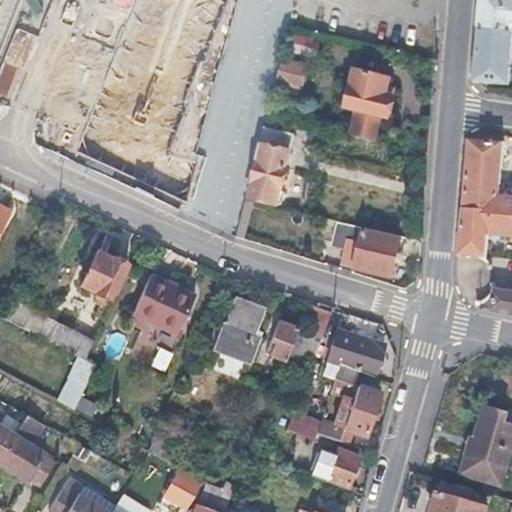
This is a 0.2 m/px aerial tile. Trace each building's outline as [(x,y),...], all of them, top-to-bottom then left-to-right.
[(0,0),(0,28),(11,0),(0,0)] [(511,0),(479,0),(477,26),(511,30),(511,0)] [(508,82),(511,35),(511,30),(477,26),(475,55),(472,79),(508,82)] [(293,34),(289,49),(313,56),(316,41),(293,34)] [(280,59),(275,79),(301,86),(307,66),(280,59)] [(353,108),(346,134),(370,140),(377,114),(383,116),(388,95),(381,93),(385,76),(351,69),(342,105),(353,108)] [(289,133),(263,127),(252,172),(256,173),(250,197),(276,203),(283,202),(284,198),(285,192),(283,189),(287,168),(280,167),(289,133)] [(463,193),(500,196),(503,142),(468,139),(466,168),(463,193)] [(511,196),(500,196),(463,193),(458,254),(487,257),(489,235),(511,236),(511,196)] [(0,208),(0,230),(9,212),(0,208)] [(390,276),(399,240),(363,230),(364,227),(337,221),(331,246),(345,249),(341,262),(390,276)] [(73,291),(107,307),(126,268),(92,253),(73,291)] [(145,277),(127,319),(172,339),(192,296),(145,277)] [(511,292),(497,291),(493,309),(511,312),(511,292)] [(15,292),(2,319),(85,360),(93,340),(58,322),(61,315),(15,292)] [(224,321),(213,347),(251,362),(262,334),(257,333),(265,311),(235,300),(226,322),(224,321)] [(316,333),(322,335),(330,311),(316,306),(307,329),(279,319),(272,339),(276,341),(271,352),(304,364),(316,333)] [(347,365),(362,372),(377,379),(385,345),(336,330),(332,345),(351,351),(347,365)] [(358,385),(362,372),(347,365),(344,364),(337,382),(327,409),(319,433),(338,441),(342,442),(346,430),(367,437),(382,394),(358,385)] [(327,409),(337,382),(325,378),(315,405),(327,409)] [(316,428),(321,414),(303,407),(296,421),(316,428)] [(471,455),(467,454),(461,473),(501,485),(511,452),(511,451),(511,435),(502,433),(508,414),(485,407),(476,440),(471,455)] [(16,431),(0,457),(0,463),(27,480),(29,477),(40,483),(56,458),(52,456),(54,453),(33,440),(42,425),(25,415),(16,431)] [(0,457),(16,431),(0,421),(0,457)] [(338,441),(319,433),(315,440),(336,448),(338,441)] [(471,438),(467,454),(471,455),(476,440),(471,438)] [(150,442),(145,453),(166,463),(171,452),(150,442)] [(329,482),(349,490),(362,457),(342,449),(340,453),(325,448),(314,476),(329,482)] [(199,483),(176,470),(163,495),(186,507),(199,483)] [(110,511),(111,511),(115,504),(70,475),(48,509),(52,511),(110,511)] [(435,492),(429,511),(484,511),(486,508),(464,501),(468,488),(447,482),(443,495),(435,492)] [(111,511),(120,511),(130,496),(122,491),(115,504),(111,511)] [(120,511),(149,511),(148,506),(130,496),(120,511)] [(236,499),(232,510),(236,511),(259,511),(261,508),(236,499)] [(223,511),(195,501),(190,511),(223,511)]
